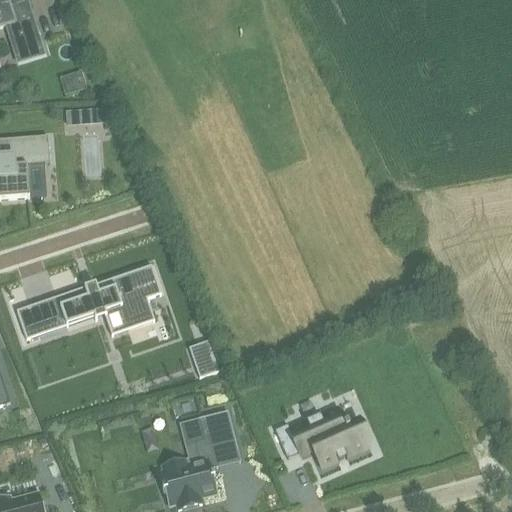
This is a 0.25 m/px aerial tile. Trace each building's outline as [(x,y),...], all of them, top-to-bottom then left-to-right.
[(0,0),(0,30),(6,29),(16,61),(42,53),(27,3),(22,5),(20,0),(0,0)] [(86,91),(82,78),(65,83),(69,96),(86,91)] [(65,114),(67,129),(90,127),(89,112),(65,114)] [(0,202),(29,201),(27,168),(50,167),(48,139),(0,142),(0,202)] [(97,278),(60,290),(68,315),(122,297),(127,314),(154,306),(148,289),(162,284),(153,256),(96,274),(97,278)] [(40,338),(31,313),(20,317),(18,314),(17,314),(26,343),(30,342),(30,341),(40,338)] [(209,344),(189,351),(199,382),(219,375),(209,344)] [(0,374),(0,409),(10,406),(0,374)] [(287,427),(275,433),(285,456),(297,450),(300,457),(313,451),(321,470),(369,449),(368,447),(359,426),(349,430),(348,426),(344,428),(338,412),(321,420),(320,418),(306,424),(307,426),(290,433),(287,427)] [(210,473),(207,461),(214,459),(212,450),(234,444),(236,454),(238,453),(235,443),(231,444),(228,432),(232,431),(228,415),(198,422),(203,443),(194,445),(199,466),(190,468),(186,469),(185,464),(163,470),(164,475),(161,476),(164,490),(162,491),(164,496),(166,495),(169,509),(176,508),(177,511),(183,511),(198,508),(202,507),(200,501),(216,497),(212,483),(214,482),(213,477),(211,478),(210,473)] [(20,511),(19,504),(6,507),(4,499),(0,499),(0,511),(20,511)]
